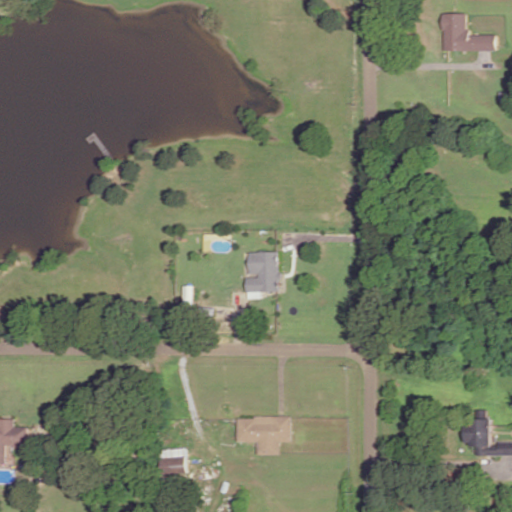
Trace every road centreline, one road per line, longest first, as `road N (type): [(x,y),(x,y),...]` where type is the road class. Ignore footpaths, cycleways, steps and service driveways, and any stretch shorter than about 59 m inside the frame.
road 1 (residential): [(369,0),(373,511)]
road 2 (residential): [(372,350),(0,346)]
